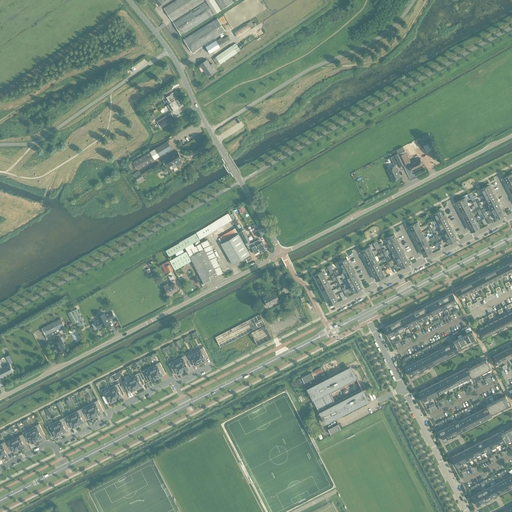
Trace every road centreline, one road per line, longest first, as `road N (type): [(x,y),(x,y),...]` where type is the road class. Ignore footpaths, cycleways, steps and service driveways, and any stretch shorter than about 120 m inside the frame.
road 1 (residential): [(0,398),(282,253)]
road 2 (residential): [(282,253),(511,136)]
road 3 (unclassified): [(282,253),(167,50)]
road 4 (residential): [(364,313),(466,511)]
road 5 (unknown): [(198,109),(310,52),(367,0)]
road 6 (unknown): [(0,121),(157,36)]
road 7 (tertiary): [(186,405),(312,340)]
road 8 (residential): [(176,383),(112,409),(53,446)]
road 9 (tertiary): [(65,467),(186,405)]
